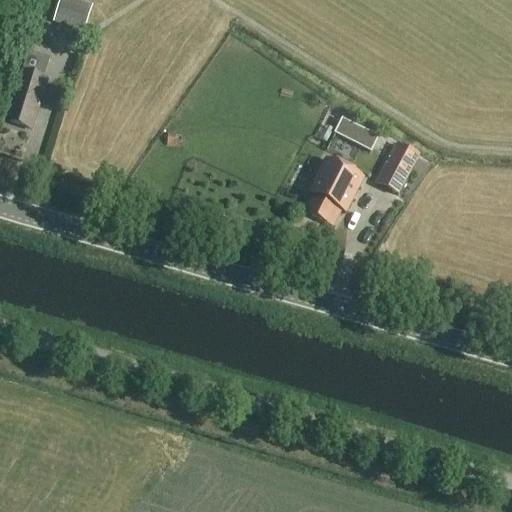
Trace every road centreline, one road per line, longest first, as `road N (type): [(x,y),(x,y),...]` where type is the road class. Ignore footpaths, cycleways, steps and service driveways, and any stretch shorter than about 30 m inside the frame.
road 1 (unclassified): [(511,486),(0,330)]
road 2 (tertiary): [(511,354),(0,204)]
